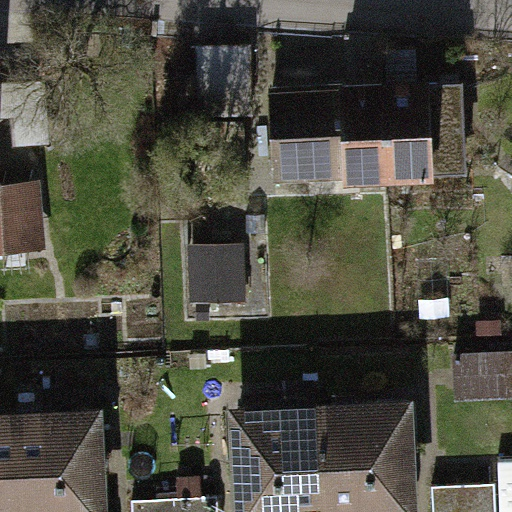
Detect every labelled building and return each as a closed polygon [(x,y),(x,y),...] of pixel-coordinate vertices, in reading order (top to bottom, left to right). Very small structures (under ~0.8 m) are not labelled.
[(251,44),(199,45),(200,111),(253,110),(251,44)] [(461,82),(387,84),(390,169),(464,166),(461,82)] [(44,83),(13,85),(15,114),(17,140),(48,138),(44,83)] [(276,172),(390,169),(387,84),(274,88),(276,172)] [(0,115),(15,114),(13,85),(0,86),(0,115)] [(39,184),(0,186),(0,245),(43,242),(39,184)] [(242,250),(194,251),(195,299),(243,298),(242,250)] [(511,347),(464,350),(466,396),(511,394),(511,347)] [(431,511),(422,389),(325,397),(333,511),(431,511)] [(244,511),(333,511),(325,397),(237,403),(244,511)] [(115,511),(110,399),(0,404),(0,464),(2,511),(115,511)] [(502,511),(500,480),(442,484),(444,511),(502,511)] [(214,511),(214,496),(134,499),(134,511),(214,511)]
